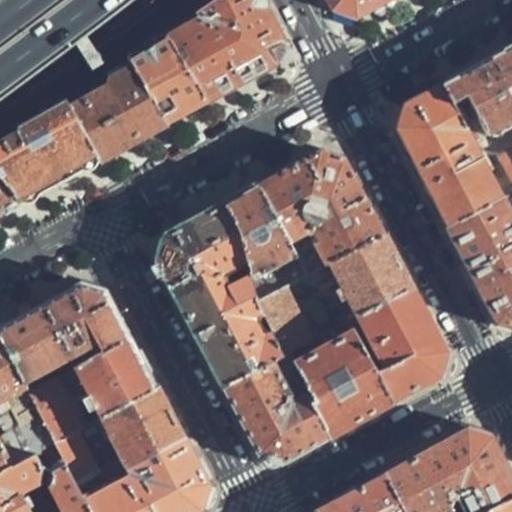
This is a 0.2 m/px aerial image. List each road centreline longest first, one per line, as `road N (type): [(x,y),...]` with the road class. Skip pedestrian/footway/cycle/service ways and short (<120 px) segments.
road 1 (residential): [(496,385),(338,86)]
road 2 (tertiary): [(99,223),(256,511)]
road 3 (tertiary): [(338,86),(99,223)]
road 4 (tertiary): [(265,511),(496,385)]
road 5 (tertiary): [(496,0),(338,86)]
road 6 (trunk): [(0,79),(109,0)]
